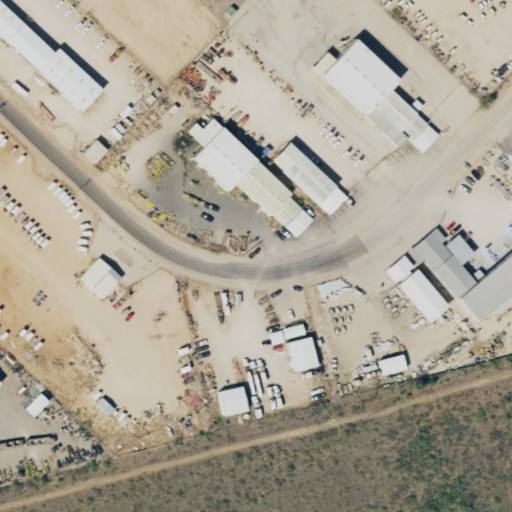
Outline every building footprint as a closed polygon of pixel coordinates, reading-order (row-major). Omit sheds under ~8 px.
[(51,52),(0,4),(0,39),(78,112),(99,89),(55,48),(51,52)] [(396,147),(403,138),(419,153),(436,135),(386,89),(395,80),(351,39),(331,60),(323,52),(309,67),(396,147)] [(208,119),(198,129),(192,123),(183,132),(199,147),(188,158),(223,192),(232,182),(291,239),(312,218),(208,119)] [(80,153),(92,164),(104,150),(92,140),(80,153)] [(343,197),(285,142),(268,160),(326,215),(343,197)] [(470,324),(489,310),(493,316),(511,301),(511,248),(469,282),(457,265),(470,255),(455,234),(444,242),(433,229),(405,250),(415,263),(420,259),(470,324)] [(382,271),(424,323),(444,307),(401,255),(382,271)] [(118,278),(95,258),(77,278),(99,299),(118,278)] [(266,333),(269,344),(302,336),(299,324),(266,333)] [(283,343),(291,372),(315,366),(307,337),(283,343)] [(375,360),(379,376),(403,370),(400,354),(375,360)] [(220,417),(244,411),(239,386),(215,392),(220,417)] [(46,402),(37,393),(21,409),(30,417),(46,402)]
